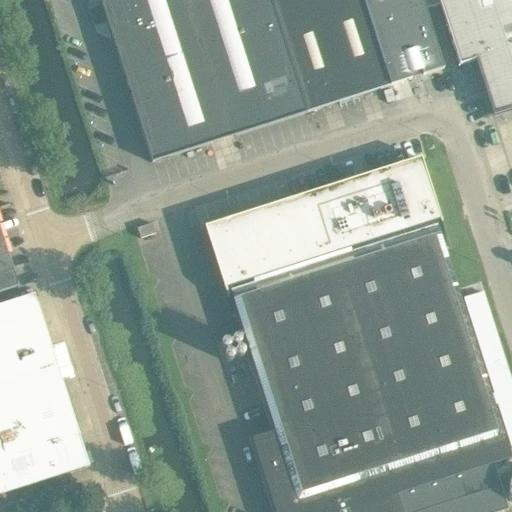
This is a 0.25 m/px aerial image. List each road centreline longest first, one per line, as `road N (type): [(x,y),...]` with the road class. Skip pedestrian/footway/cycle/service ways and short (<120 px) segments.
road 1 (unclassified): [(47,244),(454,115),(511,306)]
road 2 (unclassified): [(128,511),(47,244)]
road 3 (unclassified): [(47,244),(0,96)]
